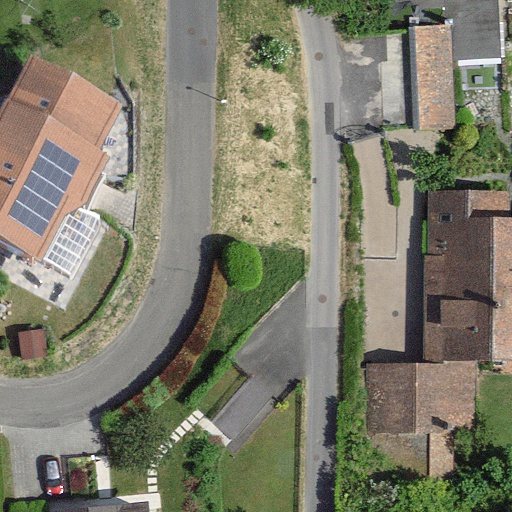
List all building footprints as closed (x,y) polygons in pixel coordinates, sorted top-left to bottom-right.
[(383,34),(385,130),(451,129),(450,61),(496,60),(494,0),(393,0),(394,33),(383,34)] [(29,76),(5,123),(95,168),(119,121),(29,76)] [(0,132),(0,253),(42,274),(95,168),(5,123),(0,132)] [(425,196),(427,363),(367,364),(368,484),(430,483),(429,431),(475,431),(474,363),(511,362),(511,223),(506,223),(506,195),(425,196)] [(191,401),(229,436),(267,396),(230,360),(191,401)]
